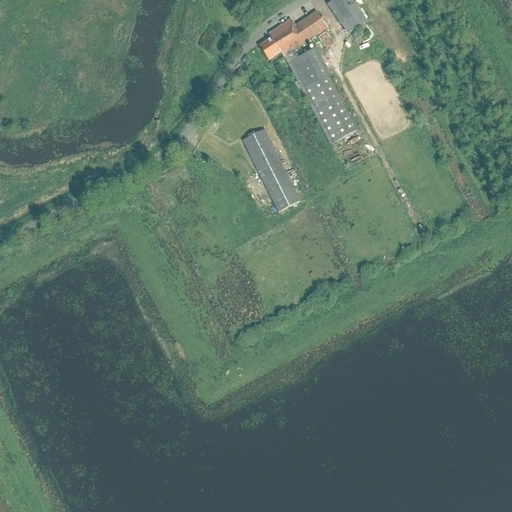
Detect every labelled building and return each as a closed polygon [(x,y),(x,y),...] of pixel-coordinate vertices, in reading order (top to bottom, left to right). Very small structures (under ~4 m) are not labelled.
[(347,36),(367,22),(352,0),(335,0),(327,6),(347,36)] [(297,60),(293,52),(327,29),(316,12),(295,26),(291,20),(268,35),(271,39),(259,47),(268,61),(281,53),(284,58),(288,64),(330,146),(358,131),(315,50),(297,60)] [(300,202),(264,131),(242,141),(261,179),(265,187),(278,213),(300,202)] [(380,160),(386,170),(390,167),(383,158),(380,160)] [(259,191),(265,187),(261,179),(255,182),(259,191)]
